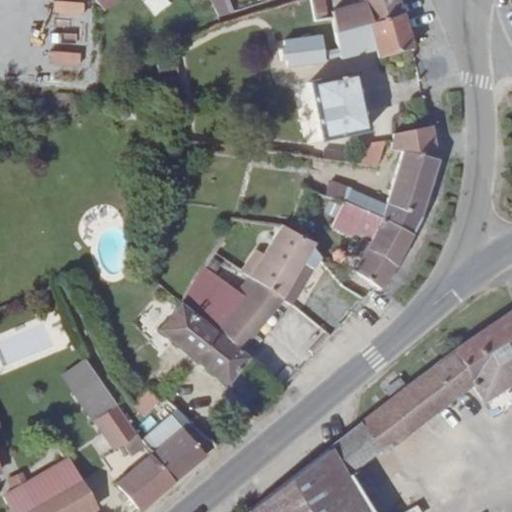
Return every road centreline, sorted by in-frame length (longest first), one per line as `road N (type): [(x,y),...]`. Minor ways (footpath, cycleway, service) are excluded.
road 1 (secondary): [(459,284),(188,511)]
road 2 (tertiary): [(447,2),(481,125),(459,284)]
